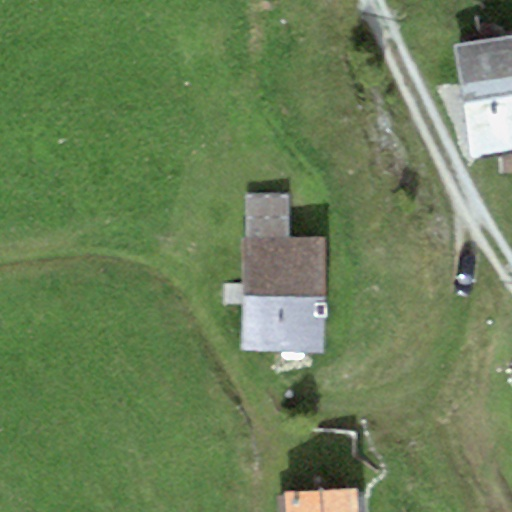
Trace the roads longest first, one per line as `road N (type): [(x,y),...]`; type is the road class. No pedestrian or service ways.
road 1 (track): [(0,256),(94,239),(176,260),(262,418),(348,412),(437,350),(470,206)]
road 2 (track): [(511,262),(425,146),(378,0)]
